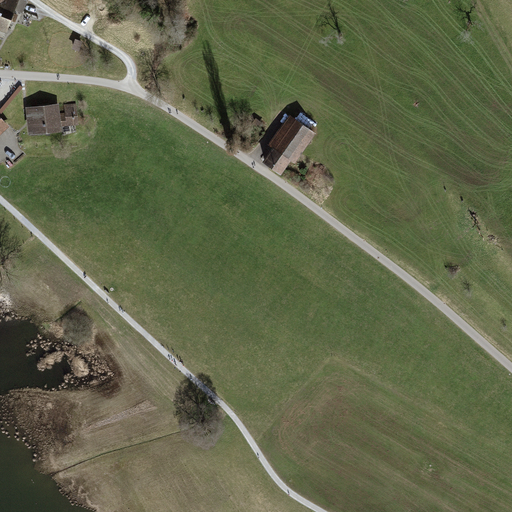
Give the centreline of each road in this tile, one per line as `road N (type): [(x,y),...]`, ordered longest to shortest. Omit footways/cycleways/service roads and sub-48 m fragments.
road 1 (unclassified): [(0,74),(142,93),(287,187),(511,367)]
road 2 (track): [(129,89),(121,55),(34,0)]
